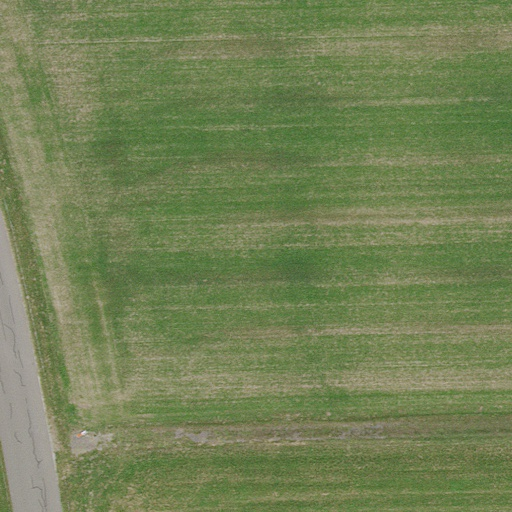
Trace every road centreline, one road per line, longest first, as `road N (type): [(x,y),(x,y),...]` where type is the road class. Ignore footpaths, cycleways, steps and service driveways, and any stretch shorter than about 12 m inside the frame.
road 1 (track): [(34,451),(511,439)]
road 2 (unclassified): [(0,274),(43,511)]
